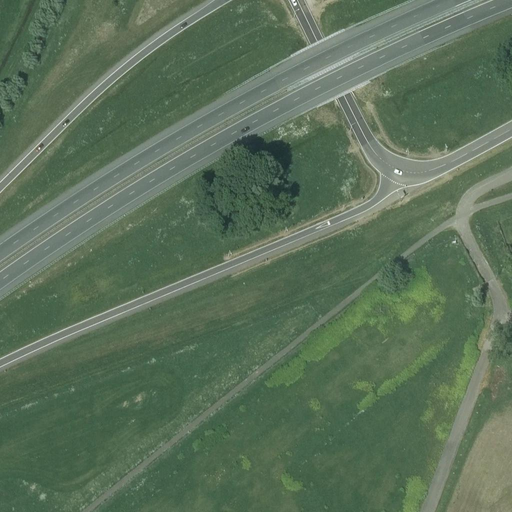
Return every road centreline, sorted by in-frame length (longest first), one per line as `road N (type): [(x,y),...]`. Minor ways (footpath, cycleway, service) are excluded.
road 1 (motorway): [(0,281),(224,138),(345,72),(511,0)]
road 2 (motorway): [(453,0),(296,72),(100,184),(0,252)]
road 3 (motorway): [(0,364),(374,202),(400,170)]
road 4 (motorway): [(220,0),(104,83),(0,185)]
road 5 (secondary): [(400,170),(370,148),(296,0)]
road 6 (secondary): [(400,170),(429,171),(511,128)]
